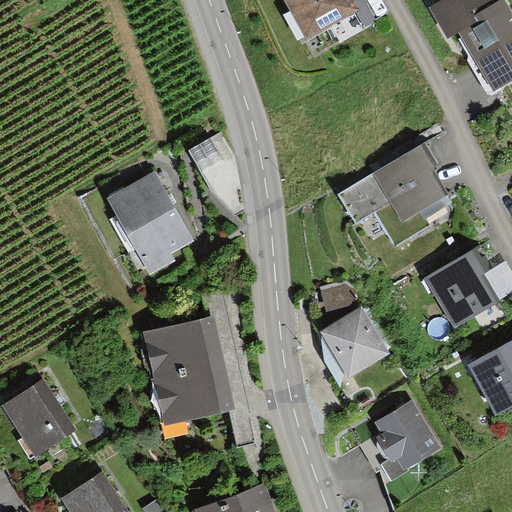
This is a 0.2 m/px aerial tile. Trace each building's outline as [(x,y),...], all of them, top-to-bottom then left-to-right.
[(352,0),(300,0),(316,46),(363,31),(352,0)] [(511,6),(508,0),(453,0),(442,7),(495,96),(511,85),(511,6)] [(194,143),(210,178),(239,164),(223,129),(194,143)] [(428,136),(374,177),(409,222),(463,181),(428,136)] [(164,168),(106,199),(149,279),(208,248),(164,168)] [(511,292),(489,251),(439,278),(463,323),(511,295),(511,292)] [(353,278),(324,286),(331,312),(360,305),(353,278)] [(366,306),(321,337),(353,384),(398,354),(366,306)] [(151,328),(159,371),(217,360),(208,316),(151,328)] [(511,339),(478,359),(511,415),(511,339)] [(159,371),(168,415),(225,404),(217,360),(159,371)] [(54,375),(5,405),(40,461),(89,431),(54,375)] [(408,405),(366,428),(392,474),(434,451),(408,405)] [(120,511),(102,481),(68,501),(74,511),(120,511)] [(269,511),(262,486),(200,505),(202,511),(269,511)]
